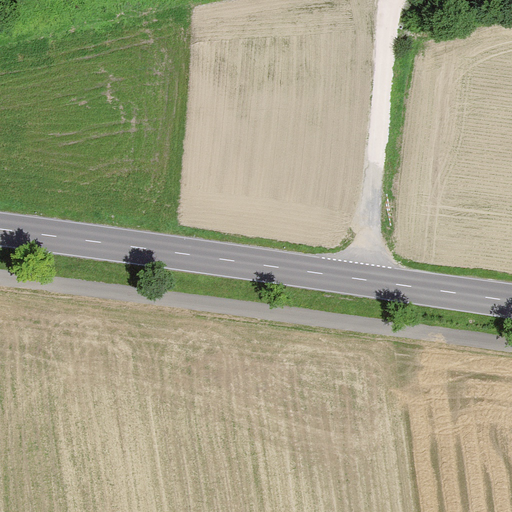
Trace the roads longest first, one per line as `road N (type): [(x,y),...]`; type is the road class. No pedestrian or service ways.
road 1 (secondary): [(511,300),(0,229)]
road 2 (track): [(368,277),(386,30),(395,0)]
